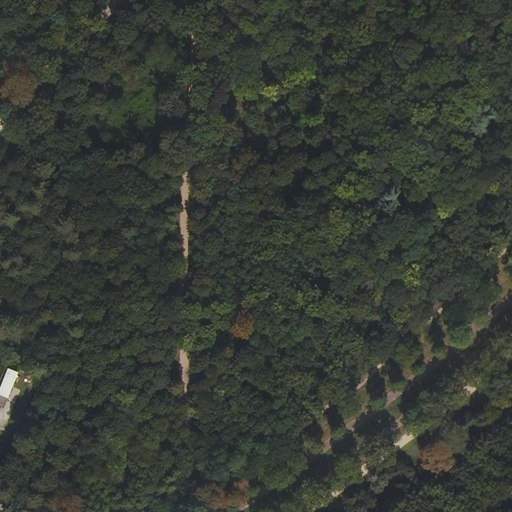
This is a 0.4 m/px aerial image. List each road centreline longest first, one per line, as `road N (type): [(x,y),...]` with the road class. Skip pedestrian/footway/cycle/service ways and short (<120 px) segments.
road 1 (track): [(197,0),(180,365),(193,511)]
road 2 (unknown): [(112,0),(0,124)]
